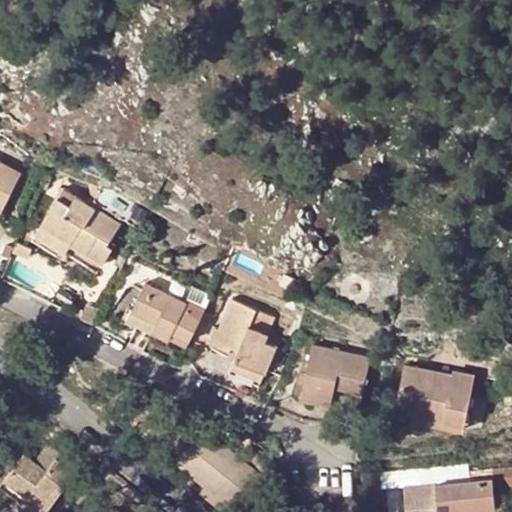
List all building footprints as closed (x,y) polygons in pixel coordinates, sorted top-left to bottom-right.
[(0,210),(2,211),(21,174),(0,163),(0,210)] [(132,207),(102,188),(93,201),(116,215),(123,220),(132,207)] [(120,224),(63,189),(58,196),(42,224),(71,243),(103,263),(113,247),(107,244),(120,224)] [(71,243),(42,224),(35,233),(66,252),(71,243)] [(32,247),(18,240),(14,249),(28,256),(32,247)] [(156,286),(146,281),(142,288),(152,293),(156,286)] [(187,302),(186,301),(156,286),(152,293),(142,288),(128,318),(138,322),(142,313),(157,320),(152,330),(170,338),(173,332),(190,340),(199,322),(201,316),(185,308),(187,302)] [(205,307),(188,298),(186,301),(187,302),(185,308),(201,316),(205,307)] [(274,317),(232,299),(220,328),(213,325),(207,341),(230,350),(232,345),(239,348),(237,353),(229,373),(260,385),(276,345),(259,338),(262,331),(267,333),(274,317)] [(212,314),(204,310),(201,316),(199,322),(207,326),(212,314)] [(157,320),(142,313),(138,322),(152,330),(157,320)] [(190,340),(173,332),(170,338),(187,346),(190,340)] [(371,358),(312,345),(301,397),(359,410),(371,358)] [(453,374),(406,366),(400,399),(434,406),(433,416),(465,422),(474,375),(453,371),(453,374)] [(434,406),(400,399),(398,409),(416,413),(415,419),(464,428),(465,422),(433,416),(434,406)] [(159,415),(132,404),(129,410),(155,422),(159,415)] [(260,476),(202,430),(180,459),(208,481),(237,504),(247,492),(259,477),(260,476)] [(75,472),(56,458),(61,452),(48,441),(35,460),(24,453),(6,477),(29,494),(48,508),(75,472)] [(487,478),(404,488),(406,511),(448,511),(465,510),(497,507),(494,488),(511,485),(511,467),(487,471),(487,478)] [(267,484),(259,477),(247,492),(254,499),(267,484)] [(237,504),(208,481),(200,490),(226,511),(234,511),(239,506),(237,504)] [(45,511),(48,508),(29,494),(23,502),(35,511),(45,511)]
